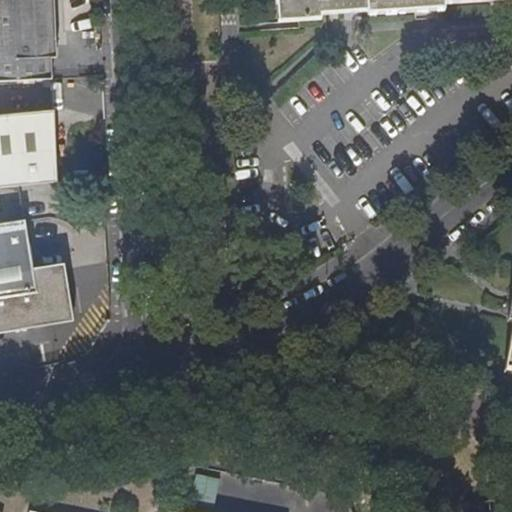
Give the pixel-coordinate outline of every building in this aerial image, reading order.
[(59,0),(0,0),(0,64),(62,61),(59,0)] [(511,0),(273,0),(276,26),(315,23),(315,17),(361,15),(361,18),(437,14),(437,8),(511,4),(511,0)] [(297,126),(323,98),(295,71),(268,98),(297,126)] [(0,188),(65,182),(58,112),(0,117),(0,188)] [(0,337),(32,333),(26,276),(17,233),(0,234),(0,337)] [(26,276),(32,333),(67,330),(60,270),(26,276)] [(511,316),(502,373),(511,374),(511,316)] [(215,499),(218,477),(193,474),(191,496),(215,499)]
